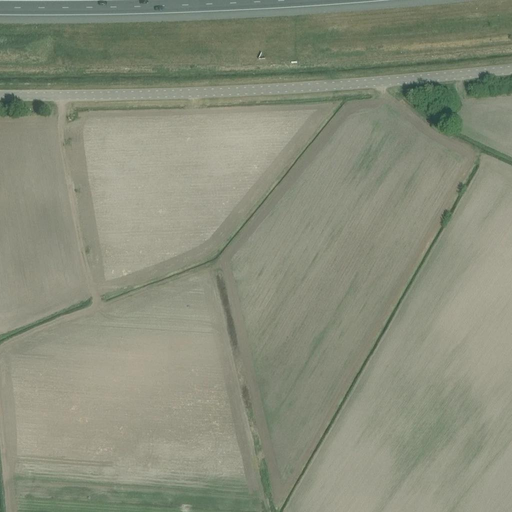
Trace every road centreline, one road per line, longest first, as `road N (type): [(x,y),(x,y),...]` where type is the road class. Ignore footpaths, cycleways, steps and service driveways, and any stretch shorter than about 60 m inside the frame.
road 1 (unclassified): [(0,96),(199,95),(511,70)]
road 2 (motorway): [(0,7),(299,0)]
